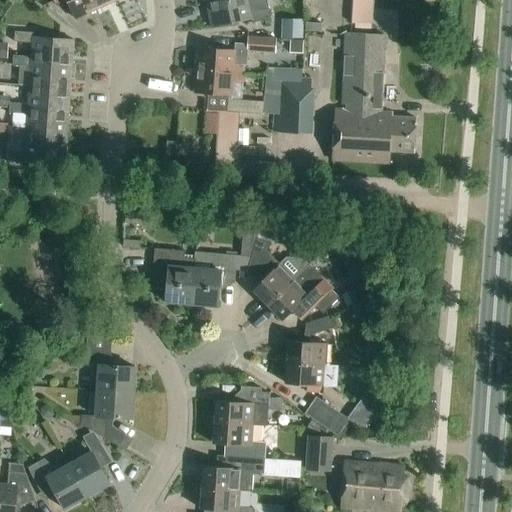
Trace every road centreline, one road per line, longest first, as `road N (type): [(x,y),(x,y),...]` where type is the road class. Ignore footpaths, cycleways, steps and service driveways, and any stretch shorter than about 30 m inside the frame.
road 1 (secondary): [(480,511),(511,73)]
road 2 (residential): [(170,377),(124,306),(112,269),(120,69),(164,35),(161,0)]
road 3 (residential): [(138,511),(174,445),(170,377)]
